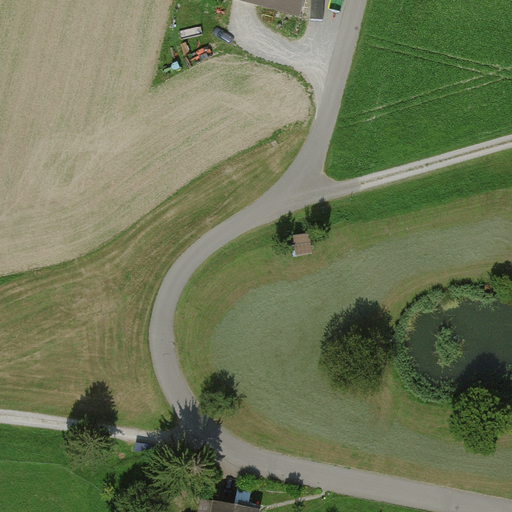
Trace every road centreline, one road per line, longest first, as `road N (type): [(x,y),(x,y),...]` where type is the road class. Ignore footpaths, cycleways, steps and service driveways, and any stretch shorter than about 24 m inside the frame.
road 1 (unclassified): [(359,0),(324,137),(281,205),(200,255),(172,295),(161,335),(170,379),(188,417),(227,451),(480,511)]
road 2 (track): [(511,142),(281,205)]
road 3 (track): [(0,422),(227,451)]
